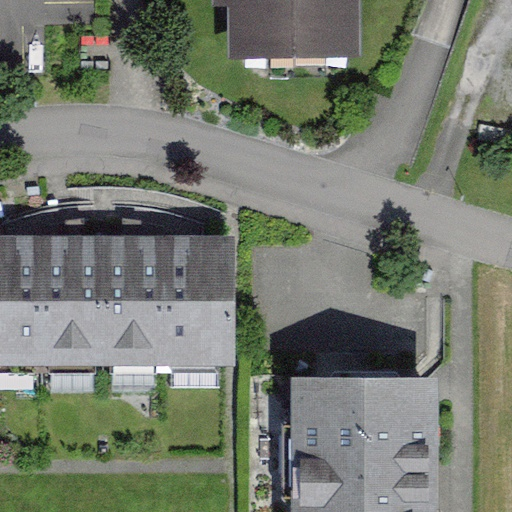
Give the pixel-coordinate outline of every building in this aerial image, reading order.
[(238,0),(240,56),(366,53),(364,0),(238,0)] [(50,232),(0,232),(0,360),(52,360),(50,232)] [(114,359),(113,232),(50,232),(52,360),(114,359)] [(178,358),(178,233),(113,232),(114,359),(178,358)] [(244,358),(244,232),(178,233),(178,358),(244,358)] [(439,511),(439,378),(293,379),(293,511),(439,511)]
